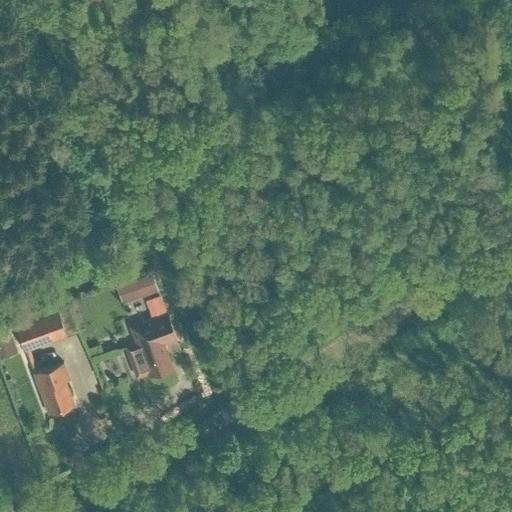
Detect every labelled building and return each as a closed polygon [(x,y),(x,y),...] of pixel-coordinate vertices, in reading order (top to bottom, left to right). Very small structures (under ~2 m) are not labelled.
[(158,288),(151,270),(115,283),(122,301),(158,288)] [(159,293),(145,298),(152,317),(130,325),(136,341),(126,345),(137,375),(148,371),(149,374),(174,364),(165,341),(177,336),(167,311),(166,311),(159,293)] [(14,322),(23,348),(65,333),(55,307),(14,322)] [(0,326),(0,357),(18,351),(8,324),(0,326)] [(34,370),(49,410),(74,401),(65,377),(70,375),(64,360),(49,365),(49,364),(34,370)]
